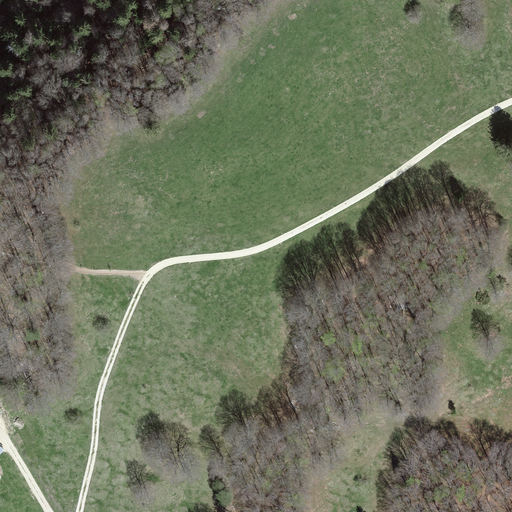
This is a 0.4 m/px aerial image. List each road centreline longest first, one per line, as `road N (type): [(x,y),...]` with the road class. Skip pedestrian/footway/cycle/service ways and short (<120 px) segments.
road 1 (track): [(79,511),(101,390),(149,275),(178,261),(262,251),(511,105)]
road 2 (trunk): [(93,511),(252,0)]
